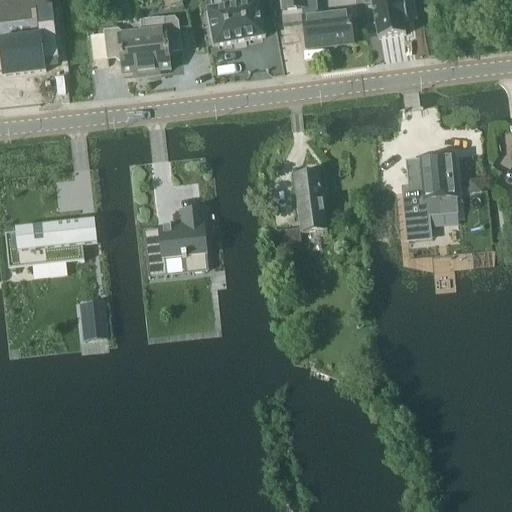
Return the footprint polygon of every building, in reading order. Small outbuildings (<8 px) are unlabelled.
[(266,39),(259,1),(243,4),(242,0),(220,0),(222,8),(208,10),(215,49),(266,39)] [(408,37),(403,9),(402,1),(400,1),(399,0),(363,0),(364,7),(375,6),(376,13),(375,13),(380,42),(408,37)] [(307,52),(354,45),(349,12),(303,18),(307,52)] [(174,19),(141,23),(142,34),(147,78),(158,76),(160,74),(172,73),(170,55),(183,54),(180,24),(174,19)] [(0,39),(0,56),(3,79),(46,74),(46,69),(45,62),(58,61),(59,60),(55,24),(38,26),(39,35),(0,39)] [(104,33),(107,63),(121,61),(123,78),(134,77),(136,79),(147,78),(142,34),(124,36),(118,31),(104,33)] [(410,194),(403,195),(408,244),(409,244),(408,233),(431,231),(429,210),(457,208),(452,158),(423,160),(423,162),(423,168),(407,170),(410,194)] [(302,235),(327,232),(321,175),(295,178),(302,235)] [(469,194),(481,193),(480,181),(468,183),(469,194)] [(146,233),(144,234),(149,281),(151,281),(150,279),(166,278),(167,278),(167,274),(166,274),(165,262),(183,260),(183,262),(186,262),(188,276),(208,273),(206,259),(206,258),(208,258),(205,237),(208,237),(205,212),(181,214),(183,226),(176,227),(176,229),(160,231),(160,234),(146,235),(146,233)] [(17,236),(6,237),(6,241),(11,240),(13,267),(80,260),(81,264),(85,264),(83,249),(98,247),(95,223),(16,232),(17,236)] [(300,231),(277,233),(279,250),(293,248),(293,253),(303,252),(300,231)] [(105,305),(87,307),(88,321),(83,321),(85,344),(108,341),(105,305)]
